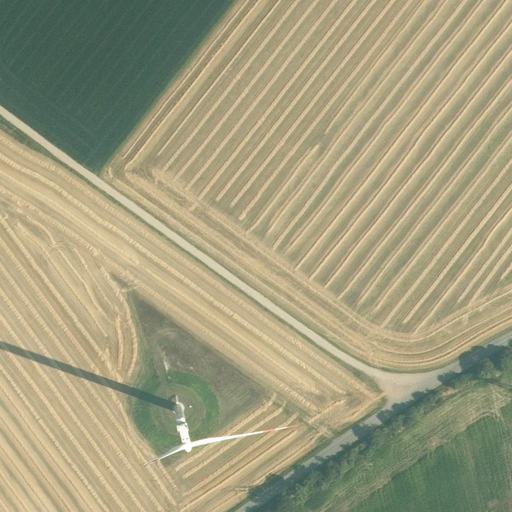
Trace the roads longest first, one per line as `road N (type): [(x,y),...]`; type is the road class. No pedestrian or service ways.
road 1 (track): [(0,113),(350,363),(415,391)]
road 2 (track): [(511,339),(415,391),(247,511)]
road 3 (track): [(342,445),(187,339)]
